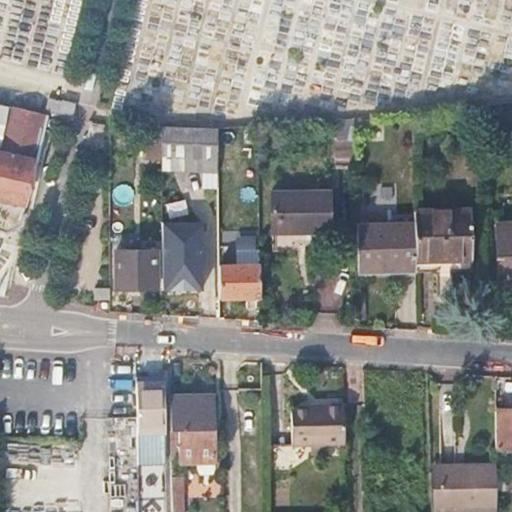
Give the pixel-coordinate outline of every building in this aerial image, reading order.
[(21,225),(43,115),(0,105),(0,149),(1,150),(0,155),(0,229),(7,231),(21,225)] [(354,155),(354,119),(335,120),(335,167),(355,167),(354,155)] [(149,158),(161,158),(161,125),(148,124),(149,158)] [(161,158),(161,167),(191,169),(219,171),(219,127),(196,127),(161,125),(161,158)] [(201,184),(219,185),(219,171),(191,169),(190,188),(202,187),(201,184)] [(273,193),(271,245),(332,246),(332,193),(273,193)] [(470,209),(414,212),(414,224),(415,261),(471,259),(470,209)] [(504,292),(511,291),(511,223),(497,224),(495,257),(504,256),(504,292)] [(202,224),(164,224),(165,290),(202,290),(202,224)] [(358,273),(415,270),(415,261),(414,224),(357,226),(358,273)] [(116,252),(116,289),(156,289),(156,252),(116,252)] [(415,270),(415,274),(472,272),(471,259),(415,261),(415,270)] [(220,298),(260,299),(260,267),(220,266),(220,298)] [(163,376),(136,378),(137,434),(164,433),(164,421),(163,376)] [(210,401),(171,403),(172,424),(172,434),(178,435),(179,464),(198,463),(198,456),(217,456),(216,435),(211,435),(210,420),(210,401)] [(293,446),(345,445),(344,405),(323,406),(322,410),(290,413),(293,446)] [(511,410),(497,411),(498,450),(511,450),(511,410)] [(441,511),(497,511),(498,466),(441,468),(441,511)] [(139,503),(138,511),(155,511),(155,469),(138,469),(139,503)] [(183,478),(173,478),(174,495),(183,494),(183,478)]
